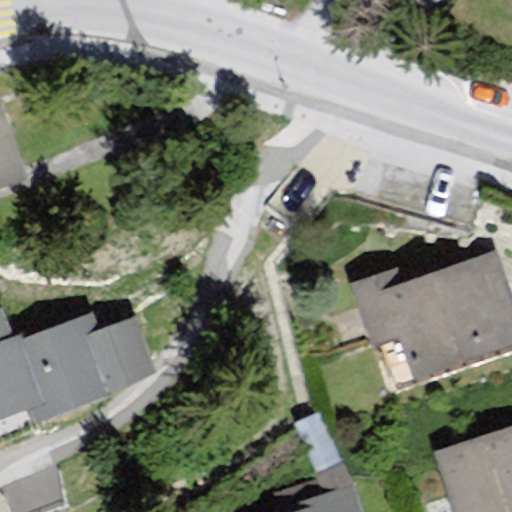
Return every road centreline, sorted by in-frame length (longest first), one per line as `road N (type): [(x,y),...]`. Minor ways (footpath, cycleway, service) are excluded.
road 1 (residential): [(0,471),(144,414),(320,84)]
road 2 (tertiary): [(320,84),(95,16)]
road 3 (tertiary): [(511,134),(320,84)]
